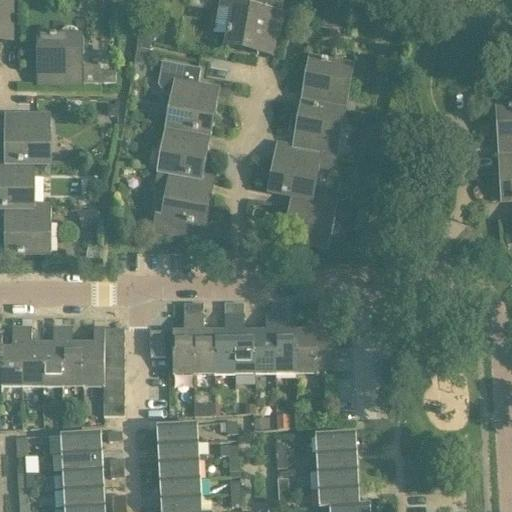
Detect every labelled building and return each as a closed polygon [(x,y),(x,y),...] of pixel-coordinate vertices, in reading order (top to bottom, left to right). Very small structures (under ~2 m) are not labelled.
[(9,0),(0,0),(0,20),(10,20),(9,0)] [(256,56),(257,56),(261,33),(275,36),(280,13),(282,0),(220,0),(220,2),(223,2),(216,36),(228,38),(226,50),(227,50),(228,46),(256,51),(256,56)] [(82,39),(80,39),(77,34),(72,30),(66,30),(61,34),(59,39),(36,39),(36,40),(40,40),(40,70),(36,70),(36,71),(58,71),(58,85),(116,85),(116,73),(100,73),(100,70),(82,70),(82,39)] [(324,97),(321,111),(344,115),(352,70),(307,61),(307,62),(311,63),(305,93),(301,92),(301,93),(324,97)] [(165,128),(188,132),(210,136),(211,135),(206,134),(211,106),(215,107),(216,106),(193,102),(196,87),(198,73),(161,67),(157,88),(164,98),(170,99),(165,128)] [(344,115),(321,111),(298,107),(298,108),(302,109),(297,136),(293,135),(293,137),(316,141),(313,154),(322,156),(322,157),(336,160),(344,115)] [(511,142),(511,111),(494,113),(494,114),(499,113),(500,142),(496,143),(496,144),(511,142)] [(33,165),(33,166),(50,166),(50,118),(27,118),(27,134),(4,134),(4,135),(8,135),(8,164),(4,164),(4,165),(10,165),(33,165)] [(186,147),(188,132),(165,128),(157,173),(169,175),(191,178),(191,179),(202,181),(203,180),(198,180),(203,151),(207,152),(208,151),(186,147)] [(267,192),(291,197),(313,201),(313,200),(319,172),(326,174),(335,168),(336,160),(322,157),(322,156),(313,154),(298,151),(295,165),(273,161),(273,162),(277,163),(271,192),(267,191),(267,192)] [(0,210),(27,210),(33,210),(33,166),(33,165),(10,165),(10,178),(0,178),(0,210)] [(511,171),(497,172),(498,173),(502,173),(503,202),(499,202),(499,203),(511,202),(511,171)] [(191,178),(169,175),(161,220),(155,218),(152,235),(184,242),(188,224),(206,227),(206,226),(202,225),(207,197),(211,198),(211,197),(189,193),(191,179),(191,178)] [(314,200),(311,215),(289,211),(289,212),(293,213),(288,241),(283,240),(283,241),(329,250),(337,204),(314,200)] [(33,210),(27,210),(27,225),(5,225),(5,226),(9,226),(9,255),(5,255),(5,256),(50,256),(50,210),(33,210)] [(194,307),(194,318),(203,318),(203,306),(194,307)] [(224,306),(224,318),(235,318),(235,306),(224,306)] [(235,306),(235,318),(244,318),(244,306),(235,306)] [(184,307),(184,318),(194,318),(194,307),(184,307)] [(265,334),(255,334),(255,378),(275,378),(275,317),(265,318),(265,334)] [(285,317),(275,317),(275,378),(296,378),(295,334),(285,334),(285,317)] [(306,334),(295,334),(296,378),(317,378),(317,375),(331,375),(331,331),(316,331),(316,317),(306,317),(306,334)] [(194,379),(194,318),(184,318),(184,335),(172,335),(172,379),(194,379)] [(203,318),(194,318),(194,379),(214,379),(214,335),(203,335),(203,318)] [(214,379),(235,378),(235,318),(224,318),(224,335),(214,335),(214,379)] [(235,318),(235,378),(255,378),(255,334),(244,334),(244,318),(235,318)] [(22,391),(22,331),(12,331),(12,347),(2,347),(1,347),(0,382),(0,391),(22,391)] [(31,331),(22,331),(22,391),(42,391),(42,347),(31,347),(31,331)] [(53,348),(42,347),(42,391),(62,391),(63,331),(53,331),(53,348)] [(62,391),(83,391),(83,348),(72,348),(72,331),(63,331),(62,391)] [(104,391),(104,383),(104,370),(104,359),(104,347),(104,333),(104,331),(94,331),(94,348),(83,348),(83,391),(104,391)] [(124,333),(104,333),(104,347),(124,347),(124,333)] [(164,360),(164,335),(150,335),(150,360),(164,360)] [(124,347),(104,347),(104,359),(124,359),(124,347)] [(124,359),(104,359),(104,370),(124,371),(124,359)] [(124,371),(104,370),(104,383),(124,383),(124,371)] [(104,383),(104,391),(104,395),(124,395),(124,383),(104,383)] [(104,395),(103,406),(124,406),(124,395),(104,395)] [(124,406),(103,406),(103,419),(124,419),(124,406)] [(238,438),(237,427),(237,425),(227,425),(227,438),(238,438)] [(156,431),(157,449),(198,446),(197,429),(156,431)] [(122,444),(121,435),(108,435),(108,446),(122,444)] [(60,439),(61,457),(101,455),(100,437),(60,439)] [(316,457),(356,455),(355,437),(315,439),(316,457)] [(199,464),(198,446),(157,449),(158,467),(199,464)] [(276,459),(286,459),(286,446),(275,447),(276,459)] [(228,450),(228,463),(239,462),(238,450),(228,450)] [(61,457),(62,475),(102,473),(101,455),(61,457)] [(357,473),(356,455),(316,457),(317,475),(357,473)] [(287,471),(286,459),(276,459),(276,472),(287,471)] [(109,463),(110,472),(124,472),(123,462),(109,463)] [(240,475),(239,462),(228,463),(229,476),(240,475)] [(200,482),(199,464),(158,467),(159,484),(208,482),(200,482)] [(124,472),(110,472),(110,481),(124,481),(124,472)] [(62,475),(63,493),(103,491),(102,473),(62,475)] [(357,473),(317,475),(318,493),(358,490),(357,473)] [(208,482),(159,484),(160,502),(209,500),(208,482)] [(278,496),(289,495),(288,482),(277,483),(278,496)] [(230,486),(231,499),(241,498),(240,486),(230,486)] [(359,508),(358,490),(318,493),(319,511),(329,511),(329,510),(359,508)] [(103,491),(63,493),(64,511),(104,509),(103,491)] [(289,507),(289,495),(278,496),(279,508),(289,507)] [(242,511),(241,498),(231,499),(231,511),(242,511)] [(111,499),(112,509),(126,508),(125,499),(111,499)] [(201,511),(201,500),(209,500),(160,502),(160,511),(201,511)]
